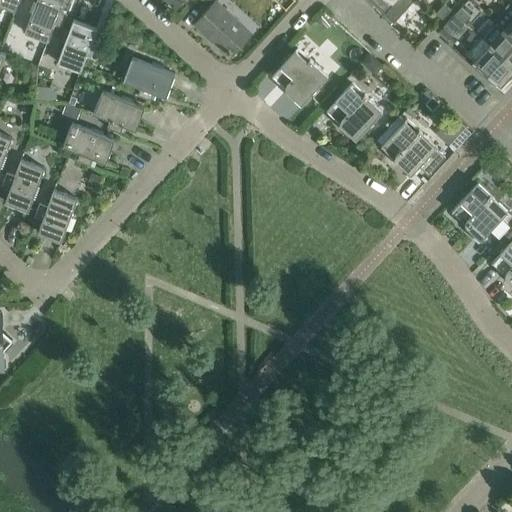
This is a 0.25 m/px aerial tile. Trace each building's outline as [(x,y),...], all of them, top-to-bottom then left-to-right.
[(0,0),(0,5),(15,11),(19,0),(0,0)] [(25,32),(48,41),(55,24),(62,27),(68,14),(60,11),(63,0),(37,0),(36,2),(34,1),(30,12),(32,13),(25,32)] [(168,0),(177,8),(185,0),(168,0)] [(201,0),(210,8),(195,24),(230,56),(251,34),(216,2),(217,0),(201,0)] [(370,0),(394,22),(414,0),(370,0)] [(445,4),(436,14),(443,20),(451,10),(445,4)] [(461,8),(456,14),(465,23),(471,17),(461,8)] [(465,23),(456,14),(438,33),(448,42),(465,23)] [(58,63),(81,71),(87,55),(95,58),(100,44),(92,41),(97,29),(74,20),(69,32),(67,32),(63,42),(65,43),(58,63)] [(511,36),(504,29),(489,45),(511,66),(511,36)] [(511,77),(511,66),(489,45),(474,62),(501,86),(509,78),(511,79),(511,77)] [(298,48),(272,76),(273,77),(285,87),(283,89),(301,105),(328,76),(314,63),(314,62),(310,59),(298,48)] [(133,57),(124,81),(141,87),(138,95),(151,100),(154,92),(166,97),(175,73),(163,69),(164,66),(153,62),(152,65),(133,57)] [(352,83),(327,111),(327,112),(328,112),(339,122),(338,124),(356,140),(383,111),(368,98),(368,97),(365,94),(365,95),(352,83)] [(103,90),(94,114),(110,120),(107,128),(121,133),(124,125),(136,130),(145,106),(133,102),(134,99),(123,95),(122,98),(103,90)] [(425,91),(419,98),(426,104),(432,97),(425,91)] [(67,104),(63,114),(78,119),(81,110),(67,104)] [(453,117),(437,134),(456,151),(472,134),(453,117)] [(407,119),(381,147),(382,148),(382,147),(394,158),(393,159),(411,176),(419,167),(429,176),(446,157),(436,148),(437,147),(423,133),(419,130),(407,119)] [(73,123),(64,146),(80,153),(77,161),(91,166),(94,158),(106,162),(115,139),(103,134),(104,132),(93,128),(92,130),(73,123)] [(0,169),(1,168),(3,169),(7,158),(5,157),(12,138),(0,133),(0,169)] [(502,176),(511,166),(501,158),(493,167),(502,176)] [(7,173),(2,186),(10,189),(5,202),(29,210),(33,198),(36,199),(40,188),(38,187),(45,168),(22,159),(15,176),(7,173)] [(93,173),(89,182),(99,186),(102,177),(93,173)] [(477,183),(452,212),(453,212),(465,223),(463,224),(481,241),(490,231),(499,239),(510,227),(501,219),(508,211),(493,198),(490,194),(490,195),(477,183)] [(40,203),(35,216),(43,219),(38,232),(62,241),(66,228),(69,229),(73,218),(70,217),(78,198),(54,189),(48,206),(40,203)] [(511,240),(491,263),(492,264),(493,263),(504,274),(503,276),(511,283),(511,240)] [(0,370),(5,370),(4,358),(0,354),(11,342),(0,331),(0,329),(3,326),(2,312),(0,312),(0,370)]
